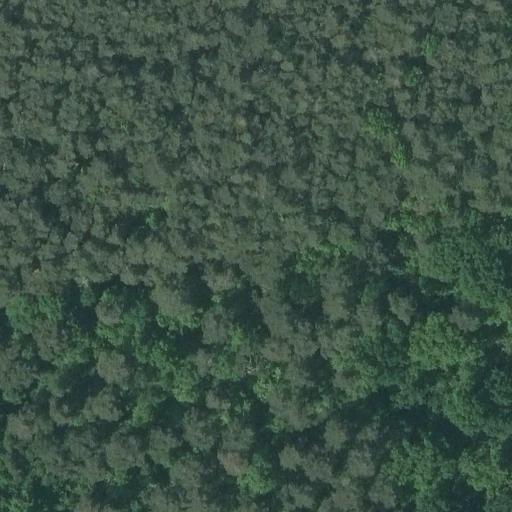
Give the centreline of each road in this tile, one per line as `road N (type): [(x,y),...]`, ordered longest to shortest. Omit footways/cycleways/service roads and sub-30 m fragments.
road 1 (track): [(0,275),(511,178)]
road 2 (track): [(217,233),(266,511)]
road 3 (track): [(366,0),(408,196)]
